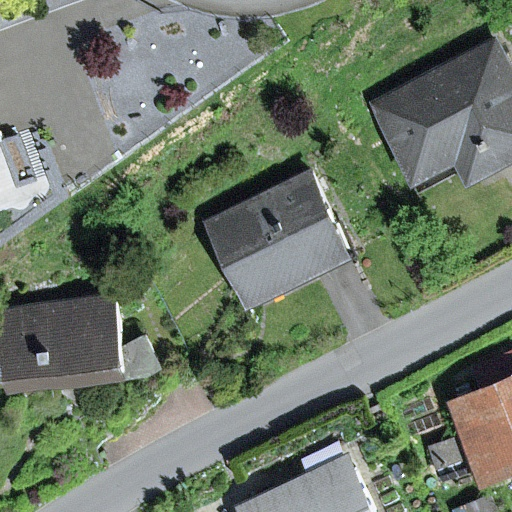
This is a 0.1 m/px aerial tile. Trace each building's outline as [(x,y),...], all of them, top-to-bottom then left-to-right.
[(511,154),(511,59),(498,33),(369,99),(411,180),(457,157),(467,178),(511,154)] [(357,247),(314,162),(206,216),(249,301),(357,247)] [(116,288),(0,304),(0,344),(7,390),(128,372),(116,288)] [(511,464),(511,367),(450,393),(484,476),(511,464)] [(382,511),(352,446),(238,499),(243,511),(382,511)]
